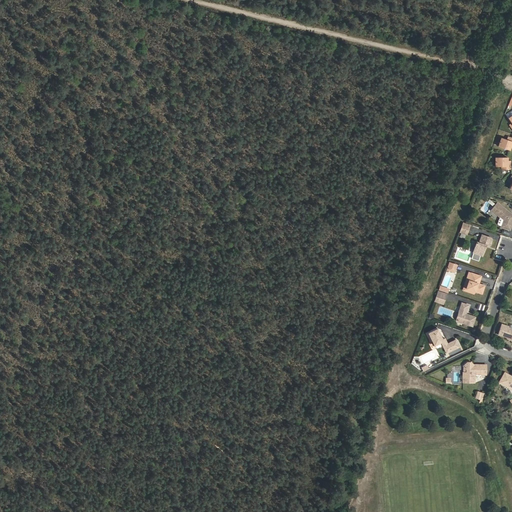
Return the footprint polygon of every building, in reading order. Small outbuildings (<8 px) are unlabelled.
[(511,137),(510,140),(504,138),(501,147),(511,150),(511,137)] [(505,167),(505,170),(511,169),(511,163),(510,163),(510,161),(510,158),(498,158),(498,167),(505,167)] [(506,220),(504,227),(511,230),(511,212),(500,203),(495,210),(503,217),(506,220)] [(480,243),(477,253),(485,255),(488,247),(488,246),(489,246),(491,246),(493,245),(494,240),(494,238),(485,235),(482,243),(480,243)] [(469,289),(474,274),(472,273),(466,290),(477,294),(477,291),(469,289)] [(469,289),(477,291),(485,294),(487,286),(482,284),(480,284),(481,280),(483,281),(484,277),(474,274),(469,289)] [(441,294),(438,302),(446,305),(449,297),(441,294)] [(478,318),(471,316),(470,318),(468,317),(469,315),(467,315),(469,311),(470,312),(472,306),(465,304),(460,320),(461,323),(475,328),(478,318)] [(511,328),(511,326),(503,324),(500,334),(511,338),(511,340),(511,328)] [(442,344),(444,347),(446,348),(449,353),(461,348),(457,341),(449,345),(447,340),(445,341),(439,330),(430,335),(436,347),(442,344)] [(468,373),(464,373),(464,383),(476,383),(476,375),(487,375),(487,365),(480,365),(479,366),(475,366),(472,363),(469,363),(465,367),(468,371),(468,373)] [(511,375),(508,373),(503,383),(511,387),(511,375)]
